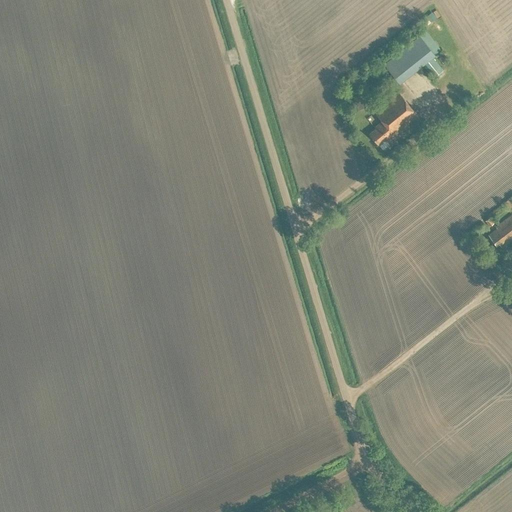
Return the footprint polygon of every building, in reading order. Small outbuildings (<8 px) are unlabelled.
[(427,31),(385,64),(400,84),(423,66),(433,79),(444,71),(442,69),(447,65),(441,56),(435,60),(434,58),(443,51),(427,31)] [(374,127),(375,128),(369,133),(378,144),(385,139),(387,141),(417,116),(399,93),(375,112),(382,121),(374,127)] [(360,94),(354,96),(358,109),(364,107),(360,94)] [(496,226),(497,228),(489,235),(497,245),(499,243),(502,247),(511,240),(511,214),(496,226)] [(489,218),(485,221),(489,227),(493,223),(489,218)]
